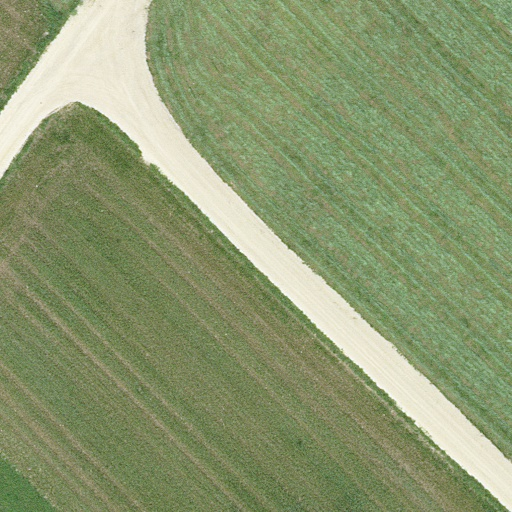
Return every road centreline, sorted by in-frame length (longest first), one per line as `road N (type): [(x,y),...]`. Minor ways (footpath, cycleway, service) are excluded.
road 1 (track): [(124,0),(132,79),(162,141),(511,482)]
road 2 (track): [(0,149),(99,0)]
